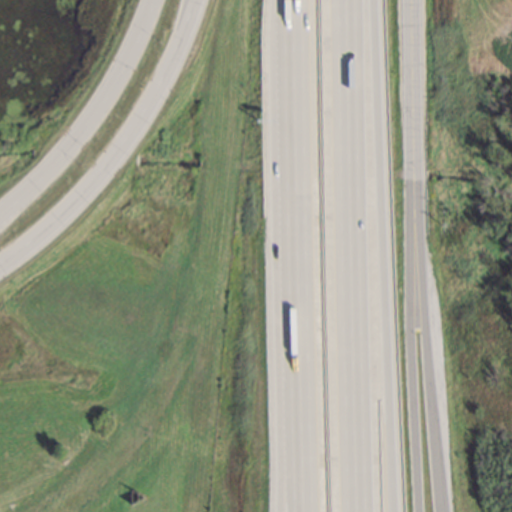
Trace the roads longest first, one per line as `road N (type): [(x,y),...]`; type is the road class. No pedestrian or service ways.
road 1 (tertiary): [(444,511),(419,179)]
road 2 (tertiary): [(419,179),(422,511)]
road 3 (motorway): [(388,511),(369,186)]
road 4 (motorway): [(373,511),(369,186)]
road 5 (motorway): [(290,0),(291,322)]
road 6 (secondary): [(0,268),(80,200),(140,125),(186,36)]
road 7 (secondary): [(153,0),(111,90),(17,203)]
road 8 (motorway): [(291,322),(278,394),(276,511)]
road 9 (motorway): [(291,322),(297,511)]
road 10 (motorway): [(369,186),(364,0)]
road 11 (tertiary): [(416,0),(419,179)]
